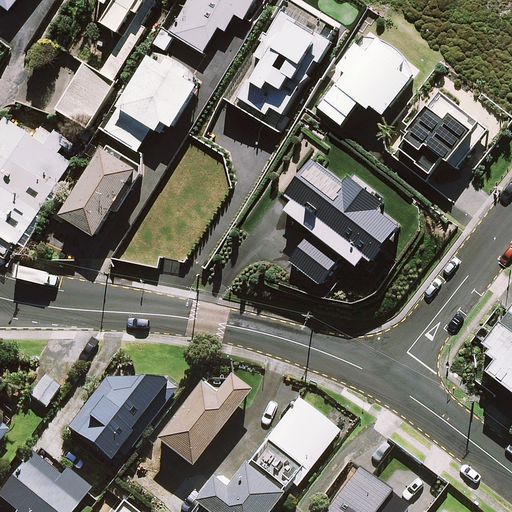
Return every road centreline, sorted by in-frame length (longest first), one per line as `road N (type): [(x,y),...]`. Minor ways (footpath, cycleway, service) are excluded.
road 1 (tertiary): [(0,300),(207,321),(304,345),(385,380)]
road 2 (residential): [(511,219),(385,380)]
road 3 (tertiary): [(385,380),(511,473)]
